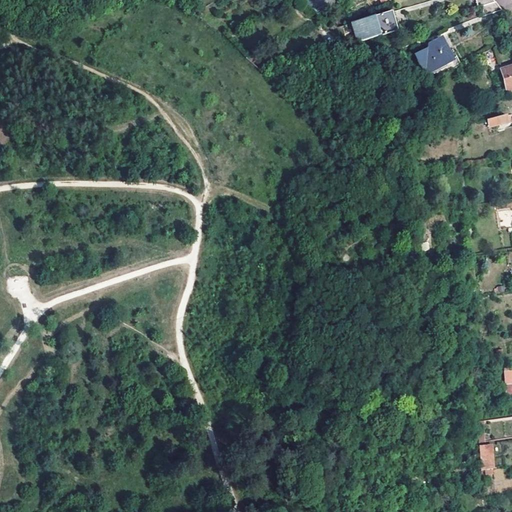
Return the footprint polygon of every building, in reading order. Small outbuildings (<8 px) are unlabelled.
[(33,0),(21,0),(12,10),(24,22),(39,6),(33,0)] [(308,5),(318,15),(328,10),(323,0),(316,0),(313,2),(313,3),(308,5)] [(474,0),(478,9),(480,8),(495,4),(492,0),(474,0)] [(503,12),(497,3),(495,4),(480,8),(483,18),(503,12)] [(357,45),(397,32),(391,14),(351,25),(357,45)] [(442,44),(433,48),(428,50),(411,56),(415,67),(406,70),(410,81),(419,77),(420,78),(451,66),(442,44)] [(511,68),(499,72),(506,94),(511,91),(511,68)] [(511,116),(485,121),(487,128),(511,123),(511,116)] [(503,387),(511,386),(510,373),(506,374),(502,374),(503,387)] [(504,400),(511,398),(511,393),(511,386),(503,387),(504,400)] [(492,470),(490,445),(478,447),(480,472),(492,470)]
